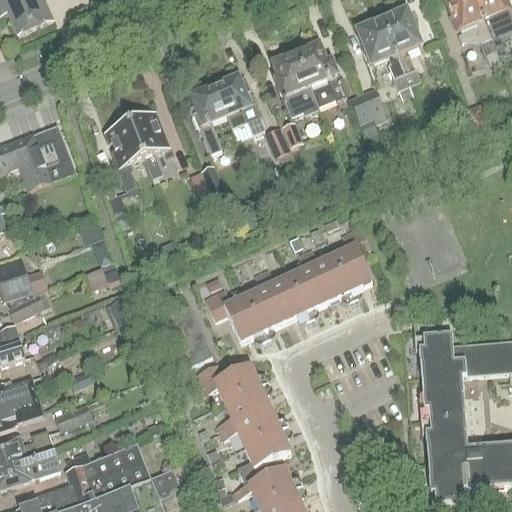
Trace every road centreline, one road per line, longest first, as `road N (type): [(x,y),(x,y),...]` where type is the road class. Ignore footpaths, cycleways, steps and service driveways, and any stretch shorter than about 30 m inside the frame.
road 1 (residential): [(340,511),(295,363),(386,322)]
road 2 (residential): [(0,94),(232,0)]
